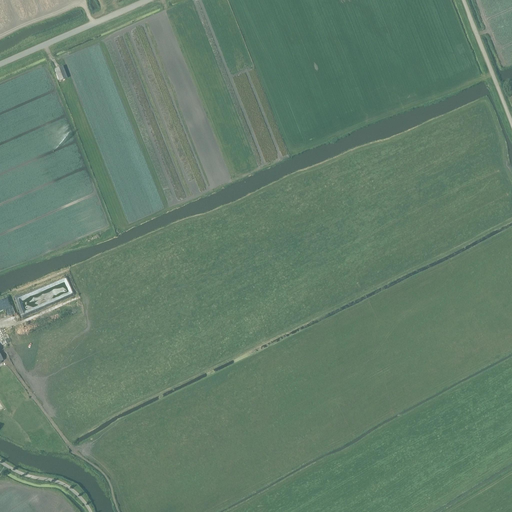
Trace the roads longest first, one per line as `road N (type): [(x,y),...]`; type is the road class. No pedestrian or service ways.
road 1 (tertiary): [(0,63),(147,0)]
road 2 (unclassified): [(511,122),(463,0)]
